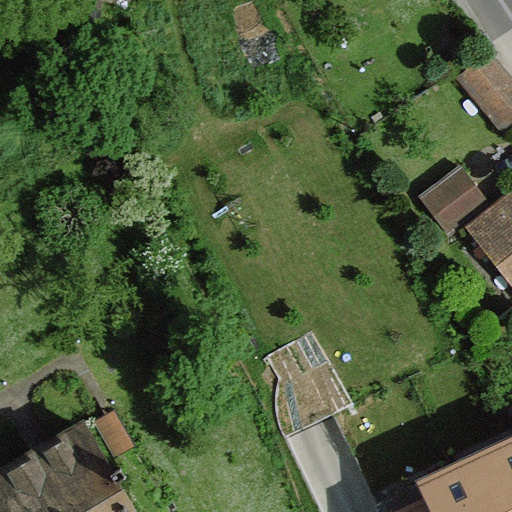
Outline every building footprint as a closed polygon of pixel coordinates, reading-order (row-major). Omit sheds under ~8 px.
[(511,90),(487,60),(459,83),(501,134),(511,124),(511,90)] [(429,190),(455,229),(498,201),(473,162),(429,190)] [(511,193),(466,229),(511,286),(511,193)] [(0,511),(138,511),(92,430),(0,481),(0,511)] [(430,497),(398,511),(511,511),(511,437),(421,479),(430,497)]
